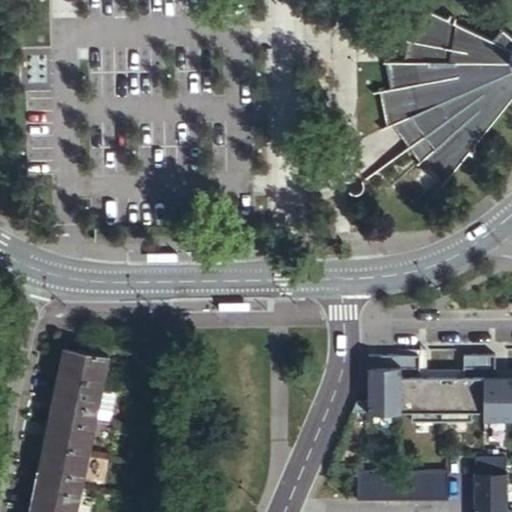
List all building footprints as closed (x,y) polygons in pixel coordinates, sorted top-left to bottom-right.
[(434,13),(423,9),(414,40),(409,39),(404,59),(390,61),(392,87),(379,89),(383,125),(393,124),(419,160),(424,157),(443,183),(460,161),(469,163),(476,153),(472,147),(511,96),(511,34),(504,26),(488,37),(452,20),(453,11),(442,5),(434,13)] [(66,348),(61,375),(102,384),(108,357),(66,348)] [(420,354),(370,355),(370,401),(359,402),(355,411),(412,411),(412,421),(472,421),(472,411),(484,411),(484,419),(511,419),(511,374),(496,374),(496,354),(464,354),(464,376),(420,376),(420,354)] [(102,384),(61,375),(54,409),(95,418),(102,384)] [(54,409),(47,442),(88,450),(95,418),(54,409)] [(47,442),(40,476),(81,484),(88,450),(47,442)] [(475,456),(475,511),(511,511),(511,508),(507,508),(506,456),(475,456)] [(357,470),(357,500),(449,499),(448,469),(357,470)] [(33,511),(36,511),(75,511),(81,484),(40,476),(33,511)]
